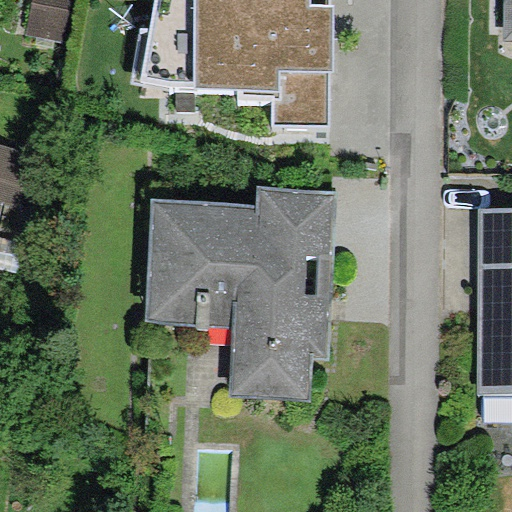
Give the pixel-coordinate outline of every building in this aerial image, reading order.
[(53,45),(61,0),(26,0),(19,39),(53,45)] [(161,0),(145,91),(198,94),(196,104),(277,106),(276,132),(329,129),(328,0),(161,0)] [(0,220),(11,164),(0,161),(0,220)] [(256,212),(154,207),(149,323),(239,327),(235,400),(305,403),(307,358),(329,359),(336,197),(257,194),(256,212)] [(511,221),(483,222),(482,397),(511,397),(511,221)]
